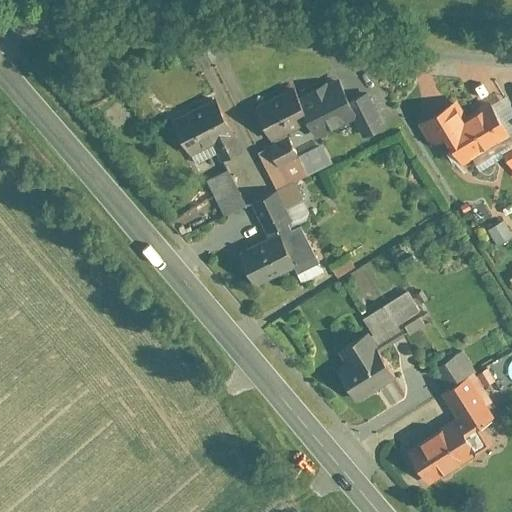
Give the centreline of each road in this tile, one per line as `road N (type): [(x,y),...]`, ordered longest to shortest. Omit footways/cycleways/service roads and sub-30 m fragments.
road 1 (tertiary): [(0,69),(377,511)]
road 2 (residential): [(0,38),(37,24),(212,50),(511,70)]
